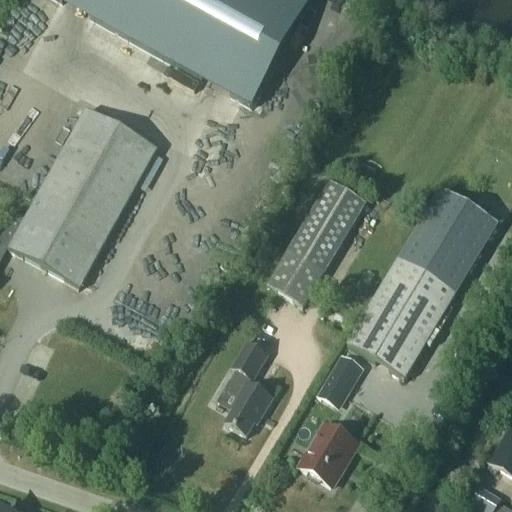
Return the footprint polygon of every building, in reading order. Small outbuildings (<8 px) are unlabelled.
[(296,0),(48,0),(251,113),(309,7),(296,0)] [(0,257),(5,249),(9,252),(8,252),(78,291),(156,151),(86,112),(24,223),(14,217),(4,237),(0,234),(0,257)] [(357,163),(350,175),(369,186),(376,175),(357,163)] [(329,187),(266,292),(302,313),(365,208),(329,187)] [(134,275),(155,286),(165,267),(143,257),(134,275)] [(398,266),(347,352),(403,386),(455,300),(398,266)] [(246,349),(231,373),(235,375),(252,386),(266,361),(246,349)] [(317,402),(336,413),(359,373),(341,362),(317,402)] [(235,375),(224,394),(237,402),(230,414),(232,415),(224,429),(246,442),(254,428),(256,430),(272,404),(249,390),(252,386),(235,375)] [(299,474),(330,492),(356,450),(325,431),(320,440),(318,438),(309,452),(311,454),(299,474)] [(511,431),(486,473),(494,478),(497,474),(511,483),(511,431)] [(501,504),(474,488),(459,511),(505,511),(498,508),(501,504)]
